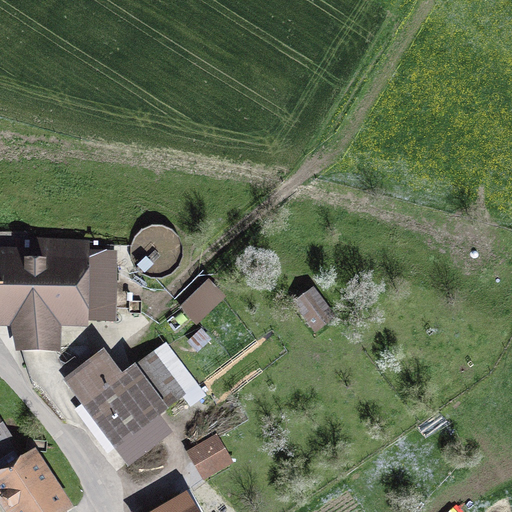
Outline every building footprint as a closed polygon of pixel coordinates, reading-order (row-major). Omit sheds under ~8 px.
[(0,322),(21,323),(22,346),(53,347),(54,313),(106,314),(106,250),(84,250),(84,242),(29,241),(28,251),(0,250),(0,322)] [(208,283),(182,307),(196,322),(222,298),(208,283)] [(313,292),(297,304),(315,328),(332,316),(313,292)] [(183,394),(153,353),(116,380),(98,356),(83,367),(75,356),(58,368),(127,460),(159,437),(147,420),(183,394)] [(0,463),(15,453),(0,429),(0,463)] [(231,462),(217,437),(192,452),(206,477),(231,462)] [(0,482),(0,487),(16,511),(54,511),(64,506),(33,460),(0,482)]
